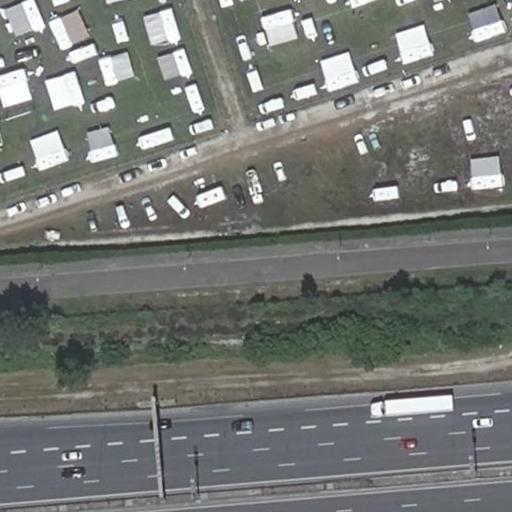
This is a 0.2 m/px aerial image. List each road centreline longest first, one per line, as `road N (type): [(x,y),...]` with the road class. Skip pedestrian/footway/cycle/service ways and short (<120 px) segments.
road 1 (track): [(511,357),(483,366),(333,360),(0,393)]
road 2 (motorway): [(511,438),(0,481)]
road 3 (residential): [(0,288),(511,248)]
